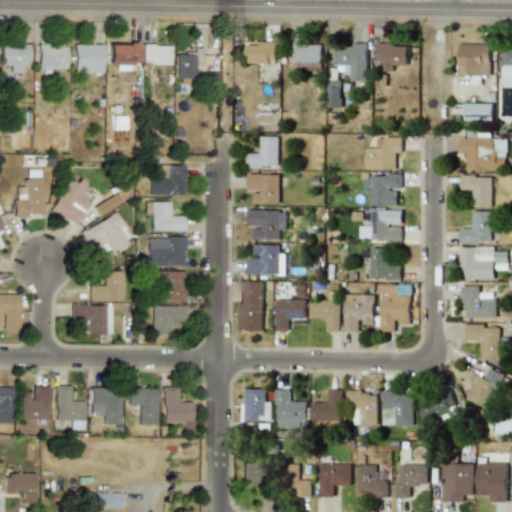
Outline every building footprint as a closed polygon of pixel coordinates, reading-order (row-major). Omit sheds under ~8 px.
[(106,65),(135,65),(135,43),(106,44),(106,65)] [(275,43),(245,43),(245,63),(276,62),(275,43)] [(28,44),(0,44),(0,65),(8,65),(8,73),(21,73),(21,63),(27,63),(28,44)] [(65,44),(36,44),(36,70),(48,70),(48,69),(64,69),(65,44)] [(100,72),(100,44),(72,44),(71,72),(100,72)] [(169,45),(141,44),(140,64),(169,64),(169,45)] [(321,44),(293,44),(292,70),(321,71),(321,44)] [(407,44),(376,44),(377,61),(383,61),(383,71),(392,71),(392,65),(407,65),(407,44)] [(490,44),(458,44),(458,76),(489,76),(490,44)] [(367,45),(337,45),(337,70),(350,71),(350,81),(366,81),(367,45)] [(511,87),(511,47),(502,47),(501,87),(511,87)] [(175,78),(193,78),(193,63),(199,63),(200,48),(192,48),(192,54),(175,54),(175,78)] [(341,81),(328,80),(327,107),(340,108),(341,81)] [(492,102),(464,103),(464,119),(493,119),(492,102)] [(278,136),(259,136),(259,153),(246,153),(246,167),(277,167),(278,136)] [(401,137),(376,137),(376,148),(365,148),(365,169),(395,169),(395,153),(401,153),(401,137)] [(505,171),(506,138),(460,138),(460,153),(465,153),(465,170),(505,171)] [(181,195),(182,165),(165,164),(165,178),(146,178),(145,194),(181,195)] [(279,204),(279,174),(246,174),(247,191),(252,191),(252,204),(279,204)] [(370,205),(397,205),(397,189),(402,189),(402,175),(364,175),(364,189),(370,189),(370,205)] [(491,207),(491,176),(460,176),(459,190),(472,190),(472,206),(491,207)] [(40,178),(22,178),(22,199),(11,199),(11,216),(40,215),(40,178)] [(73,225),(88,199),(78,194),(84,183),(76,178),(74,183),(66,178),(47,210),(73,225)] [(91,207),(96,216),(120,202),(114,193),(91,207)] [(168,202),(149,201),(148,231),(182,231),(182,215),(167,215),(168,202)] [(401,227),(389,227),(389,209),(370,210),(371,225),(359,226),(359,241),(401,241),(401,227)] [(279,240),(279,229),(285,230),(285,210),(246,210),(246,227),(252,227),(252,239),(279,240)] [(130,239),(112,211),(79,232),(91,251),(101,244),(108,253),(130,239)] [(490,243),(491,211),(472,211),(471,229),(459,228),(459,242),(490,243)] [(145,237),(145,265),(182,266),(182,237),(145,237)] [(279,245),(254,245),(254,258),(246,258),(247,274),(284,273),(283,262),(279,262),(279,245)] [(463,279),(493,279),(493,270),(507,270),(507,251),(493,251),(493,246),(462,247),(463,279)] [(401,278),(401,265),(389,265),(389,248),(370,248),(370,279),(401,278)] [(182,271),(157,270),(156,301),(181,301),(182,271)] [(120,301),(119,271),(101,271),(101,285),(86,286),(86,302),(120,301)] [(262,281),(238,281),(238,330),(262,331),(262,281)] [(409,324),(410,285),(377,284),(377,294),(381,294),(380,332),(396,332),(396,324),(409,324)] [(479,286),(462,287),(463,318),(497,317),(497,299),(479,299),(479,286)] [(0,328),(17,328),(17,295),(0,294),(0,328)] [(343,331),(360,332),(360,323),(373,323),(374,295),(345,294),(343,331)] [(305,300),(275,299),(275,331),(288,331),(288,319),(305,319),(305,300)] [(309,319),(326,319),(326,331),(339,332),(340,301),(309,301),(309,319)] [(108,334),(108,306),(69,305),(69,319),(85,319),(84,333),(108,334)] [(148,334),(167,334),(168,321),(180,321),(180,306),(149,305),(148,334)] [(500,326),(466,325),(466,340),(481,340),(480,360),(499,360),(500,326)] [(487,409),(502,374),(488,367),(484,378),(478,376),(467,400),(487,409)] [(10,386),(0,386),(0,423),(10,423),(10,386)] [(46,386),(29,386),(29,392),(17,392),(17,419),(47,419),(46,386)] [(53,420),(69,420),(69,429),(81,429),(82,401),(68,401),(68,386),(53,386),(53,420)] [(118,424),(117,387),(88,388),(89,416),(100,415),(100,424),(118,424)] [(160,422),(183,421),(183,426),(189,426),(189,401),(175,402),(175,387),(159,387),(160,422)] [(137,424),(154,425),(155,389),(125,388),(125,405),(137,406),(137,424)] [(243,421),(270,422),(271,401),(265,401),(265,389),(244,389),(243,421)] [(306,402),(290,402),(290,389),(276,389),(276,429),(307,428),(306,402)] [(310,420),(341,421),(342,390),(328,389),(328,403),(311,403),(310,420)] [(378,392),(348,392),(348,408),(354,408),(353,424),(378,424),(378,392)] [(383,393),(383,425),(413,425),(413,392),(383,393)] [(457,411),(452,392),(420,401),(425,420),(457,411)] [(241,481),(266,481),(266,462),(240,463),(241,481)] [(311,497),(310,480),(299,480),(298,463),(285,464),(286,497),(311,497)] [(350,463),(318,464),(319,497),(334,496),(334,485),(351,485),(350,463)] [(442,501),(463,501),(463,495),(473,495),(473,463),(442,463),(442,501)] [(507,502),(507,463),(477,463),(477,495),(491,495),(491,502),(507,502)] [(388,497),(388,480),(384,479),(384,472),(376,471),(377,465),(358,464),(357,496),(388,497)] [(395,481),(395,498),(410,498),(410,485),(427,485),(428,465),(400,464),(400,481),(395,481)] [(2,492),(20,492),(19,503),(32,504),(33,474),(3,472),(2,492)] [(119,493),(83,492),(83,508),(118,509),(119,493)]
